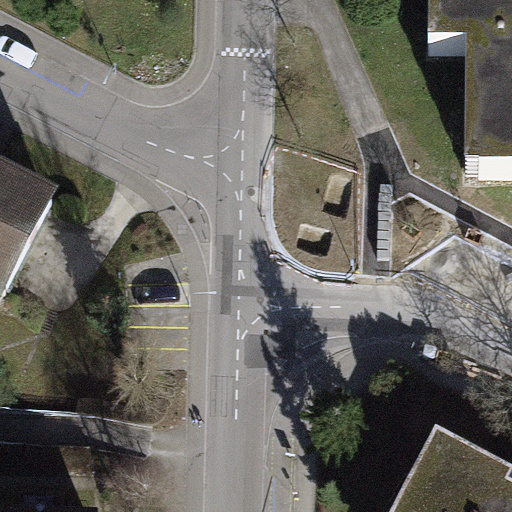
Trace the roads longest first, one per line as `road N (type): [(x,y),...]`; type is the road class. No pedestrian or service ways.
road 1 (residential): [(232,301),(375,301),(511,352)]
road 2 (residential): [(238,170),(137,138),(0,67)]
road 3 (residential): [(228,511),(232,301)]
road 4 (residential): [(238,170),(240,0)]
road 5 (residential): [(232,301),(238,170)]
